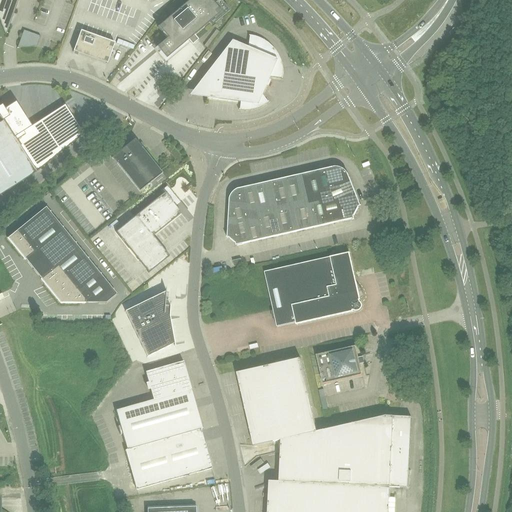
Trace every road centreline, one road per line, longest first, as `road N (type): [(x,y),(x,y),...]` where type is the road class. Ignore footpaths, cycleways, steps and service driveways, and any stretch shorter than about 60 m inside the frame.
road 1 (secondary): [(480,511),(492,413),(471,273),(434,160),(385,76)]
road 2 (secondary): [(366,90),(420,180),(457,273),(473,365),(467,511)]
road 3 (unclassified): [(219,147),(202,204),(192,303),(239,511)]
road 4 (unknown): [(201,351),(137,370),(122,385),(113,406),(119,462),(29,484)]
road 5 (unclassified): [(0,78),(84,83),(219,147)]
road 6 (unclassified): [(219,147),(281,144),(366,90)]
road 7 (unclassified): [(353,73),(296,117),(219,147)]
road 8 (unknown): [(196,334),(263,326),(347,333)]
road 9 (unclassified): [(0,373),(31,511)]
